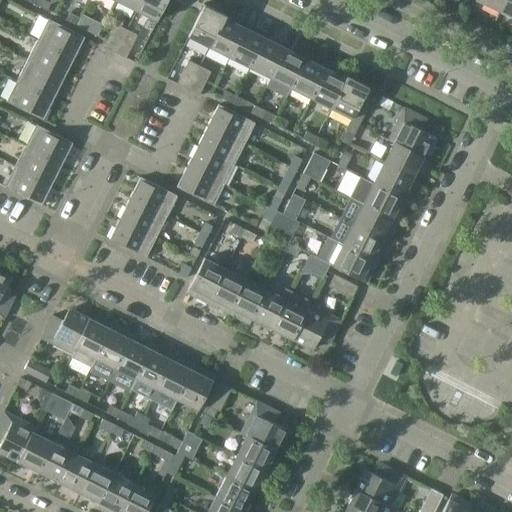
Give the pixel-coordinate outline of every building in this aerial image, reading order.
[(46,10),(50,2),(45,0),(39,0),(36,6),(46,10)] [(114,0),(134,10),(138,0),(114,0)] [(156,21),(166,0),(138,0),(134,10),(156,21)] [(497,12),(503,0),(474,0),(474,1),(497,12)] [(511,18),(511,0),(503,0),(497,12),(511,18)] [(210,47),(225,18),(226,15),(204,4),(188,36),(210,47)] [(76,25),(79,17),(69,12),(65,20),(76,25)] [(97,36),(102,24),(82,14),(76,25),(97,36)] [(230,57),(244,28),(225,18),(210,47),(230,57)] [(73,59),(84,37),(47,19),(37,40),(73,59)] [(114,52),(126,29),(115,24),(103,47),(114,52)] [(250,67),(264,38),(244,28),(230,57),(250,67)] [(125,58),(137,35),(126,29),(114,52),(125,58)] [(270,77),(284,48),(264,38),(250,67),(270,77)] [(63,79),(73,59),(37,40),(27,61),(63,79)] [(290,87),(304,58),(284,48),(270,77),(290,87)] [(310,97),(324,68),(304,58),(290,87),(310,97)] [(188,89),(199,66),(188,60),(176,84),(188,89)] [(53,99),(63,79),(27,61),(17,81),(53,99)] [(199,95),(211,71),(199,66),(188,89),(199,95)] [(330,107),(344,78),(324,68),(310,97),(330,107)] [(330,107),(352,118),(359,104),(368,86),(346,75),(344,78),(330,107)] [(43,120),(53,99),(17,81),(6,102),(43,120)] [(232,103),(236,96),(225,90),(221,98),(232,103)] [(252,114),(256,106),(236,96),(232,103),(252,114)] [(244,144),(255,123),(218,104),(208,125),(244,144)] [(352,118),(351,121),(358,125),(367,107),(359,104),(352,118)] [(272,123),(276,115),(256,106),(252,114),(272,123)] [(422,156),(432,135),(420,129),(426,119),(403,107),(387,140),(392,142),(393,141),(422,156)] [(284,130),(288,121),(276,115),(272,123),(284,130)] [(351,121),(343,136),(351,140),(358,125),(351,121)] [(59,163),(69,142),(33,124),(22,145),(59,163)] [(234,164),(244,144),(208,125),(197,146),(234,164)] [(314,144),(317,137),(307,131),(303,139),(314,144)] [(324,150),(328,142),(317,137),(314,144),(324,150)] [(412,176),(422,156),(393,141),(392,142),(382,161),(412,176)] [(49,183),(59,163),(22,145),(12,165),(49,183)] [(224,184),(234,164),(197,146),(187,166),(224,184)] [(345,170),(352,155),(345,151),(337,166),(345,170)] [(297,171),(302,160),(294,156),(289,167),(297,171)] [(311,178),(318,163),(310,159),(302,174),(311,178)] [(417,179),(412,176),(382,161),(372,182),(407,199),(417,179)] [(38,205),(49,183),(12,165),(2,186),(38,205)] [(232,188),(224,184),(187,166),(177,187),(213,205),(214,204),(222,208),(232,188)] [(291,181),(297,171),(289,167),(284,178),(291,181)] [(303,192),(311,178),(302,174),(295,188),(303,192)] [(397,220),(407,199),(372,182),(359,175),(349,196),(362,202),(397,220)] [(166,216),(176,195),(140,177),(129,198),(166,216)] [(276,211),(286,191),(279,187),(268,207),(276,211)] [(156,236),(166,216),(129,198),(119,218),(156,236)] [(290,219),(297,204),(289,200),(282,215),(290,219)] [(386,240),(397,220),(362,202),(352,223),(386,240)] [(266,232),(276,211),(268,207),(258,228),(266,232)] [(145,257),(156,236),(119,218),(108,239),(145,257)] [(206,236),(211,226),(204,222),(199,233),(206,236)] [(240,236),(244,229),(234,223),(230,231),(240,236)] [(376,260),(386,240),(352,223),(342,243),(376,260)] [(251,242),(255,234),(244,229),(240,236),(251,242)] [(200,247),(206,236),(199,233),(193,243),(200,247)] [(285,250),(289,243),(278,237),(274,245),(285,250)] [(296,256),(299,248),(289,243),(285,250),(296,256)] [(366,282),(376,260),(342,243),(331,264),(366,282)] [(207,302),(225,268),(204,257),(186,292),(207,302)] [(322,278),(326,270),(311,262),(307,270),(322,278)] [(185,278),(191,267),(183,263),(178,274),(185,278)] [(228,313),(245,278),(225,268),(207,302),(228,313)] [(0,316),(3,318),(14,295),(4,290),(10,278),(0,273),(0,316)] [(352,297),(358,286),(334,274),(328,285),(352,297)] [(249,323),(251,318),(265,288),(245,278),(228,313),(249,323)] [(271,328),(290,291),(269,280),(265,288),(251,318),(271,328)] [(292,338),(307,309),(305,308),(308,303),(309,300),(290,291),(271,328),(292,338)] [(329,342),(341,319),(308,303),(305,308),(307,309),(292,338),(312,349),(318,337),(329,342)] [(75,347),(89,318),(69,308),(63,320),(52,314),(41,337),(73,353),(76,348),(75,347)] [(95,357),(110,328),(89,318),(75,347),(76,348),(95,357)] [(115,368),(133,333),(112,323),(110,328),(95,357),(115,368)] [(136,378),(153,343),(133,333),(115,368),(136,378)] [(156,388),(174,354),(153,343),(136,378),(156,388)] [(177,398),(194,364),(174,354),(156,388),(177,398)] [(45,381),(50,371),(29,360),(23,371),(45,381)] [(198,409),(215,374),(194,364),(177,398),(198,409)] [(27,390),(31,382),(20,377),(17,384),(27,390)] [(219,411),(231,388),(219,382),(204,414),(212,418),(212,417),(213,418),(217,410),(219,411)] [(76,397),(79,389),(69,384),(65,391),(76,397)] [(86,402),(90,395),(79,389),(76,397),(86,402)] [(58,405),(62,398),(52,393),(49,400),(58,405)] [(69,410),(72,403),(62,398),(58,405),(69,410)] [(277,445),(285,428),(274,422),(279,412),(256,401),(240,433),(245,435),(248,430),(277,445)] [(89,420),(93,413),(72,403),(69,410),(89,420)] [(116,417),(120,410),(109,404),(105,412),(116,417)] [(127,422),(131,415),(120,410),(116,417),(127,422)] [(33,432),(35,427),(3,411),(0,417),(0,437),(3,439),(0,444),(0,452),(18,461),(32,432),(33,432)] [(207,428),(212,418),(204,414),(198,424),(207,428)] [(70,438),(75,428),(66,416),(64,420),(56,438),(70,438)] [(109,431),(113,423),(102,418),(99,425),(109,431)] [(120,436),(124,429),(113,423),(109,431),(120,436)] [(157,438),(161,430),(150,425),(146,432),(157,438)] [(178,448),(182,441),(161,430),(157,438),(178,448)] [(184,455),(195,434),(187,430),(182,441),(178,448),(176,451),(184,455)] [(265,469),(277,445),(248,430),(245,435),(236,454),(265,469)] [(38,472),(53,442),(33,432),(32,432),(18,461),(38,472)] [(150,451),(153,444),(143,439),(139,446),(150,451)] [(58,482),(73,453),(53,442),(38,472),(58,482)] [(171,462),(175,454),(153,444),(150,451),(171,462)] [(174,476),(184,455),(176,451),(175,454),(171,462),(166,472),(174,476)] [(79,492),(93,463),(73,453),(58,482),(79,492)] [(260,493),(270,472),(265,469),(236,454),(225,475),(260,493)] [(99,502),(114,473),(93,463),(79,492),(99,502)] [(366,469),(356,490),(385,504),(385,506),(390,509),(406,476),(383,465),(378,475),(366,469)] [(105,511),(119,511),(134,483),(114,473),(99,502),(96,508),(105,511)] [(245,511),(250,511),(260,493),(225,475),(215,497),(244,511),(245,511)] [(146,511),(155,494),(134,483),(119,511),(146,511)] [(171,499),(177,487),(168,483),(162,495),(171,499)] [(421,484),(419,489),(420,494),(427,498),(432,489),(421,484)] [(420,511),(434,511),(443,495),(432,489),(427,498),(420,511)] [(356,490),(346,510),(349,511),(381,511),(385,506),(385,504),(356,490)] [(449,498),(442,511),(468,511),(472,504),(451,494),(449,498)] [(168,511),(170,509),(166,507),(171,499),(162,495),(154,511),(168,511)] [(243,511),(244,511),(215,497),(207,511),(243,511)]
